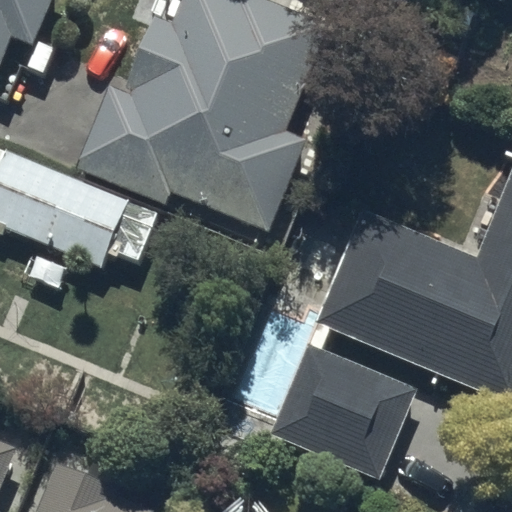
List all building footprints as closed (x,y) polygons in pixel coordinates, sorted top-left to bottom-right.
[(0,0),(0,62),(13,32),(33,41),(50,0),(0,0)] [(331,21),(277,0),(179,0),(170,25),(153,18),(123,93),(108,88),(75,170),(165,205),(170,193),(269,233),(307,139),(288,131),(331,21)] [(129,199),(5,151),(0,164),(0,227),(102,268),(129,199)] [(369,203),(321,318),(511,398),(511,178),(483,250),(369,203)] [(420,386),(306,340),(268,433),(382,480),(420,386)] [(0,498),(21,446),(0,437),(0,498)] [(154,511),(155,509),(119,495),(122,486),(57,460),(36,511),(154,511)]
